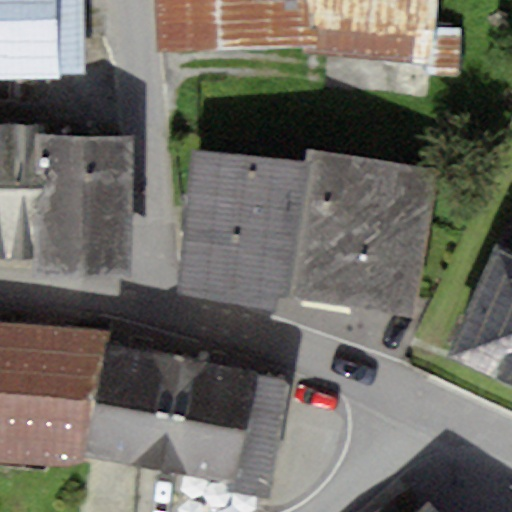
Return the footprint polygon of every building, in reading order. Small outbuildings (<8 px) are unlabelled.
[(0,0),(0,63),(73,62),(71,0),(0,0)] [(156,0),(158,51),(307,50),(307,0),(156,0)] [(437,0),(307,0),(307,50),(429,67),(427,77),(460,77),(460,30),(436,29),(437,0)] [(0,119),(0,242),(40,245),(42,123),(0,119)] [(40,261),(128,263),(131,124),(42,123),(40,245),(40,261)] [(319,148),(294,301),(417,321),(442,169),(319,148)] [(315,161),(201,152),(190,291),(294,301),(315,161)] [(511,214),(449,356),(511,383),(511,214)] [(98,329),(0,325),(0,459),(94,462),(98,329)] [(95,450),(245,482),(268,378),(99,343),(95,450)]
